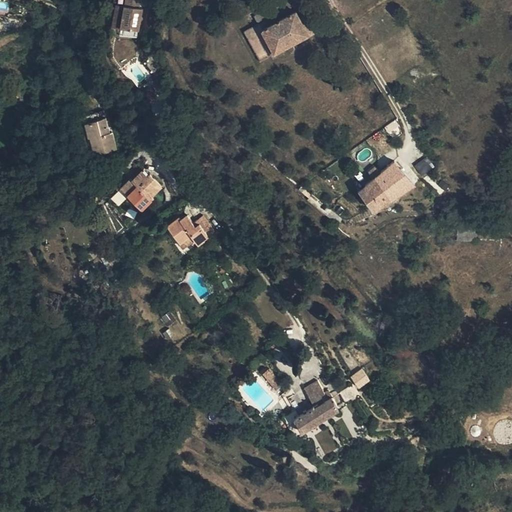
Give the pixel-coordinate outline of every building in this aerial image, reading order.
[(138,8),(139,0),(126,0),(121,27),(137,31),(142,9),(138,8)] [(259,24),(258,24),(246,31),(261,59),(314,30),(302,8),(263,30),(259,24)] [(259,13),(254,16),(258,24),(259,24),(263,21),(259,13)] [(89,154),(116,148),(112,131),(109,131),(104,111),(80,116),(89,154)] [(415,165),(420,174),(430,169),(425,159),(415,165)] [(359,188),(374,208),(415,183),(394,161),(380,171),(373,176),(359,188)] [(373,176),(380,171),(375,166),(369,171),(373,176)] [(152,195),(162,186),(149,173),(147,175),(142,169),(132,179),(131,178),(121,187),(141,209),(154,197),(152,195)] [(309,196),(311,194),(301,185),(299,188),(309,196)] [(342,219),(311,194),(309,196),(340,221),(342,219)] [(213,230),(202,215),(192,222),(186,214),(180,219),(178,217),(167,225),(183,247),(194,239),(198,243),(204,239),(203,238),(213,230)] [(476,240),(477,226),(438,225),(438,239),(476,240)] [(90,260),(97,255),(93,249),(86,253),(90,260)] [(74,272),(79,269),(75,264),(66,269),(70,275),(74,272)] [(177,284),(181,288),(186,284),(183,280),(180,282),(177,284)] [(167,325),(174,321),(168,313),(162,317),(167,325)] [(168,339),(174,335),(169,327),(163,332),(168,339)] [(400,361),(412,352),(404,340),(391,349),(400,361)] [(427,353),(437,347),(434,341),(424,347),(427,353)] [(446,362),(437,347),(427,353),(436,368),(446,362)] [(362,368),(355,372),(358,377),(353,379),(358,386),(369,380),(362,368)] [(270,382),(276,378),(269,369),(263,373),(270,382)] [(282,386),(276,378),(270,382),(276,390),(282,386)] [(311,401),(324,393),(317,380),(304,388),(311,401)] [(346,404),(359,396),(352,385),(339,393),(346,404)] [(328,391),(324,393),(311,401),(315,406),(298,416),(295,412),(292,414),(290,411),(283,415),(296,437),(304,432),(302,429),(338,408),(328,391)] [(480,435),(480,426),(471,426),(471,435),(480,435)]
